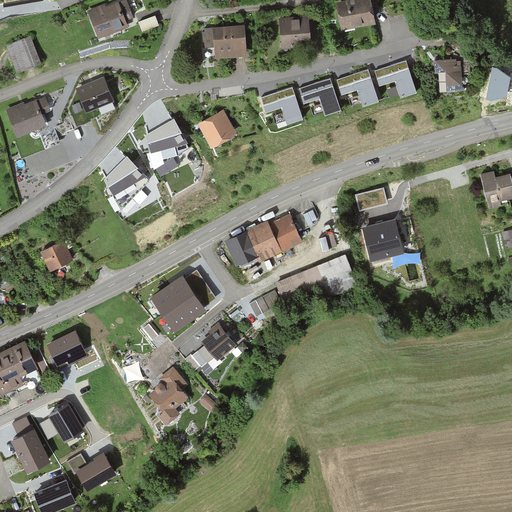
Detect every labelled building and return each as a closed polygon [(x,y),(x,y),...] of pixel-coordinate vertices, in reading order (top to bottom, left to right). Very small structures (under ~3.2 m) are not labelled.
[(105,2),(88,9),(99,36),(129,23),(127,17),(134,15),(127,0),(122,0),(120,1),(119,0),(117,0),(106,4),(105,2)] [(336,0),(342,29),(376,22),(372,0),(336,0)] [(156,13),(139,20),(142,30),(159,23),(156,13)] [(295,14),(279,16),(282,46),(312,44),(309,13),(295,14)] [(225,24),(213,25),(213,26),(214,45),(215,56),(247,53),(244,22),(225,24)] [(214,45),(213,26),(204,27),(205,30),(203,30),(204,46),(214,45)] [(31,35),(7,44),(17,70),(41,60),(31,35)] [(456,57),(434,58),(434,59),(435,70),(439,70),(439,69),(446,68),(447,83),(462,82),(461,59),(457,59),(456,57)] [(388,65),(375,69),(380,82),(395,77),(401,94),(417,89),(406,59),(388,65)] [(350,74),(338,78),(342,91),(357,86),(363,103),(379,97),(369,67),(350,74)] [(497,69),(493,68),(487,99),(491,100),(506,96),(509,78),(497,69)] [(84,83),(76,86),(86,111),(115,99),(104,74),(84,83)] [(312,82),(299,87),(304,99),(319,94),(325,112),(341,106),(331,76),(312,82)] [(275,91),(262,96),(266,108),(281,103),(287,120),(304,115),(293,85),(275,91)] [(24,100),(6,107),(17,134),(47,122),(43,111),(51,108),(46,95),(38,99),(37,97),(25,102),(24,100)] [(80,101),(72,104),(75,112),(83,109),(80,101)] [(211,115),(198,122),(212,145),(237,130),(224,108),(211,115)] [(174,117),(147,134),(148,138),(155,166),(189,145),(174,117)] [(134,164),(126,155),(105,176),(121,207),(148,179),(134,164)] [(494,169),(481,172),(487,196),(490,207),(502,204),(500,199),(511,196),(511,177),(510,171),(497,174),(496,175),(494,169)] [(384,187),(357,194),(360,208),(388,201),(384,187)] [(250,223),(222,237),(236,266),(258,255),(260,259),(303,239),(291,212),(270,222),(268,218),(251,227),(250,223)] [(396,217),(363,225),(372,259),(404,251),(396,217)] [(511,227),(502,230),(506,247),(511,245),(511,227)] [(64,238),(41,249),(50,268),(74,257),(68,246),(64,238)] [(342,253),(276,280),(284,301),(351,274),(342,253)] [(410,282),(426,278),(419,254),(403,258),(410,282)] [(172,283),(153,295),(174,328),(194,315),(205,308),(202,304),(216,295),(198,270),(186,278),(184,275),(172,283)] [(275,289),(257,298),(263,311),(282,302),(275,289)] [(263,311),(257,298),(250,302),(256,315),(263,311)] [(212,331),(202,339),(205,343),(198,349),(198,350),(207,361),(215,355),(218,359),(237,343),(219,321),(212,327),(210,329),(212,331)] [(153,323),(145,328),(153,341),(161,337),(153,323)] [(76,331),(48,345),(58,366),(67,362),(69,366),(88,356),(76,331)] [(4,348),(0,349),(0,390),(1,393),(24,382),(20,373),(38,364),(25,337),(4,348)] [(207,361),(198,350),(193,354),(201,364),(202,365),(207,361)] [(193,354),(191,353),(186,357),(195,369),(201,364),(193,354)] [(209,362),(202,367),(207,373),(214,368),(209,362)] [(158,377),(160,380),(157,381),(156,384),(155,386),(156,387),(149,393),(162,409),(157,412),(166,423),(180,412),(176,406),(189,395),(182,388),(188,383),(174,365),(158,377)] [(205,394),(200,401),(212,411),(218,404),(205,394)] [(68,402),(49,414),(65,441),(84,429),(68,402)] [(35,425),(10,438),(27,470),(51,457),(35,425)] [(117,472),(104,450),(94,456),(95,459),(88,463),(76,470),(77,471),(88,490),(117,472)] [(75,473),(77,471),(76,470),(88,463),(81,453),(68,461),(75,473)] [(49,511),(76,501),(66,478),(35,491),(43,511),(49,511)]
